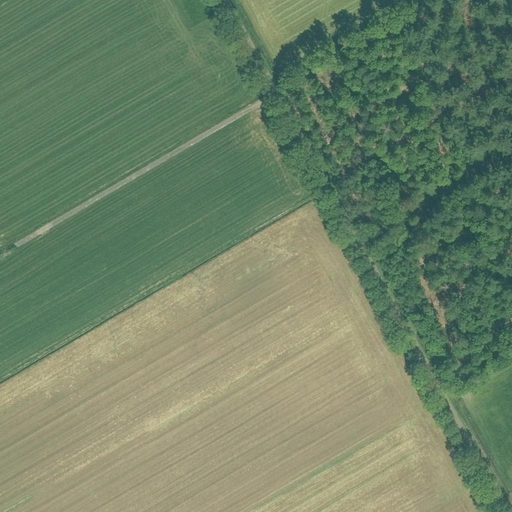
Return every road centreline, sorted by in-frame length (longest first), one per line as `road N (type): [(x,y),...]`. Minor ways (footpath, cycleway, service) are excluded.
road 1 (unclassified): [(505,511),(222,0)]
road 2 (track): [(355,243),(511,150)]
